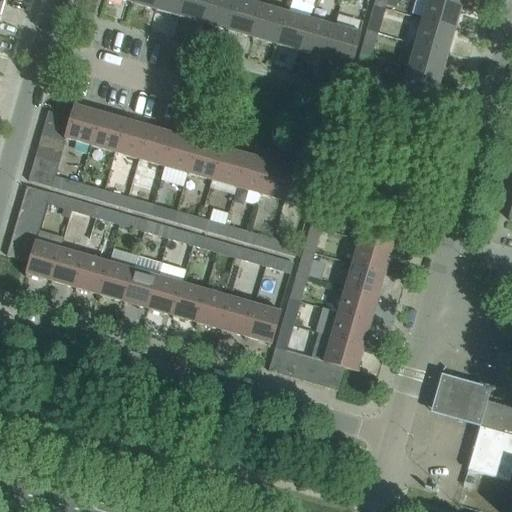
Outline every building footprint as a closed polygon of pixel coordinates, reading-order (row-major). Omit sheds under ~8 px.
[(131,0),(130,4),(155,11),(157,0),(131,0)] [(157,0),(155,11),(179,18),(184,0),(157,0)] [(184,0),(179,18),(204,25),(211,0),(184,0)] [(211,0),(204,25),(229,32),(237,0),(211,0)] [(237,0),(229,32),(253,39),(263,6),(241,0),(237,0)] [(385,9),(387,0),(375,0),(374,6),(385,9)] [(428,0),(423,20),(447,27),(454,29),(461,4),(446,0),(428,0)] [(253,39),(278,46),(287,13),(263,6),(253,39)] [(378,33),(385,9),(374,6),(367,30),(378,33)] [(278,46),(302,53),(312,20),(287,13),(278,46)] [(337,27),(312,20),(302,53),(327,60),(337,27)] [(454,29),(447,27),(423,20),(416,44),(447,53),(454,29)] [(348,69),(349,70),(350,70),(360,34),(337,27),(327,60),(349,67),(348,69)] [(371,58),(378,33),(367,30),(360,55),(371,58)] [(447,54),(447,53),(416,44),(409,69),(441,78),(447,54)] [(364,82),(371,58),(360,55),(353,79),(364,82)] [(409,69),(402,93),(434,102),(441,78),(409,69)] [(357,107),(364,82),(353,79),(346,104),(357,107)] [(427,126),(434,102),(402,93),(395,117),(393,116),(393,118),(429,129),(430,127),(427,126)] [(88,149),(89,147),(98,115),(76,108),(77,106),(75,105),(71,119),(68,131),(65,143),(88,149)] [(45,125),(68,131),(71,119),(48,113),(45,125)] [(122,122),(98,115),(89,147),(88,149),(112,156),(122,122)] [(147,129),(122,122),(112,156),(137,163),(147,129)] [(45,125),(41,136),(65,143),(68,131),(45,125)] [(172,136),(147,129),(137,163),(162,170),(172,136)] [(41,136),(38,148),(61,154),(65,143),(41,136)] [(196,143),(172,136),(162,170),(187,177),(196,143)] [(221,150),(196,143),(187,177),(211,184),(221,150)] [(58,166),(61,154),(38,148),(35,160),(58,166)] [(246,157),(221,150),(211,184),(236,191),(246,157)] [(270,164),(246,157),(236,191),(261,198),(270,164)] [(35,160),(32,169),(55,175),(58,166),(35,160)] [(295,171),(270,164),(261,198),(285,205),(295,171)] [(32,169),(28,182),(51,189),(54,178),(55,175),(32,169)] [(317,177),(295,171),(285,205),(309,211),(320,175),(318,174),(317,177)] [(54,178),(51,189),(75,196),(78,185),(54,178)] [(102,192),(78,185),(75,196),(99,203),(102,192)] [(102,192),(99,203),(124,210),(127,199),(130,189),(116,185),(114,195),(102,192)] [(27,188),(24,198),(47,205),(50,195),(27,188)] [(47,206),(71,213),(74,202),(50,195),(47,205),(47,206)] [(24,198),(20,210),(44,217),(47,206),(47,205),(24,198)] [(152,206),(127,199),(124,210),(149,217),(152,206)] [(71,213),(96,220),(99,209),(74,202),(71,213)] [(328,206),(318,203),(311,226),(322,229),(328,206)] [(152,206),(149,217),(173,224),(176,213),(152,206)] [(96,220),(120,227),(123,216),(99,209),(96,220)] [(20,210),(17,221),(40,228),(44,217),(20,210)] [(201,220),(176,213),(173,224),(198,231),(201,220)] [(120,227),(145,234),(148,223),(123,216),(120,227)] [(360,239),(392,248),(398,227),(401,228),(401,226),(365,216),(364,216),(364,218),(366,218),(360,239)] [(201,220),(198,231),(223,238),(226,227),(201,220)] [(17,221),(14,233),(37,240),(40,228),(17,221)] [(145,234),(169,241),(172,230),(148,223),(145,234)] [(315,253),(322,229),(311,226),(304,250),(315,253)] [(226,227),(223,238),(247,245),(250,234),(226,227)] [(169,241),(194,248),(197,237),(172,230),(169,241)] [(14,233),(10,244),(33,251),(36,242),(37,240),(14,233)] [(250,234),(247,245),(272,252),(275,241),(250,234)] [(194,248),(218,255),(221,244),(197,237),(194,248)] [(353,264),(385,273),(392,248),(360,239),(353,264)] [(299,248),(275,241),(272,252),(296,259),(299,248)] [(28,276),(51,283),(61,249),(36,242),(33,251),(30,264),(28,269),(25,278),(26,279),(27,279),(28,276)] [(30,264),(33,251),(10,244),(6,257),(30,264)] [(218,255),(243,262),(246,251),(221,244),(218,255)] [(51,283),(76,290),(85,256),(61,249),(51,283)] [(307,278),(315,253),(304,250),(297,275),(307,278)] [(243,262),(267,269),(270,258),(246,251),(243,262)] [(76,290),(100,297),(110,263),(85,256),(76,290)] [(294,265),(270,258),(267,269),(291,276),(294,265)] [(100,297),(125,304),(134,270),(110,263),(100,297)] [(377,298),(385,273),(353,264),(346,289),(377,298)] [(125,304),(149,311),(159,277),(134,270),(125,304)] [(300,303),(307,278),(297,275),(290,300),(300,303)] [(149,311),(174,318),(183,284),(159,277),(149,311)] [(174,318),(198,325),(208,291),(183,284),(174,318)] [(339,313),(370,322),(377,298),(346,289),(339,313)] [(198,325),(223,332),(232,298),(208,291),(198,325)] [(223,332),(247,339),(257,305),(232,298),(223,332)] [(293,327),(300,303),(290,300),(283,325),(293,327)] [(280,312),(257,305),(247,339),(268,345),(268,348),(270,348),(280,312)] [(363,347),(370,322),(339,313),(331,338),(363,347)] [(283,325),(276,349),(286,352),(293,327),(283,325)] [(359,374),(359,373),(359,372),(356,371),(363,347),(331,338),(324,363),(332,366),(344,369),(359,374)] [(286,352),(276,349),(275,349),(268,373),(281,376),(287,353),(286,352)] [(287,353),(281,376),(292,379),(299,356),(287,353)] [(292,379),(304,383),(310,359),(299,356),(292,379)] [(310,359),(304,383),(314,386),(321,362),(310,359)] [(314,386),(325,389),(332,366),(324,363),(321,362),(314,386)] [(332,366),(325,389),(337,392),(344,369),(332,366)] [(511,409),(487,402),(486,403),(488,404),(481,429),(480,429),(480,430),(481,430),(479,433),(469,470),(468,470),(468,471),(509,483),(511,472),(511,409)]
